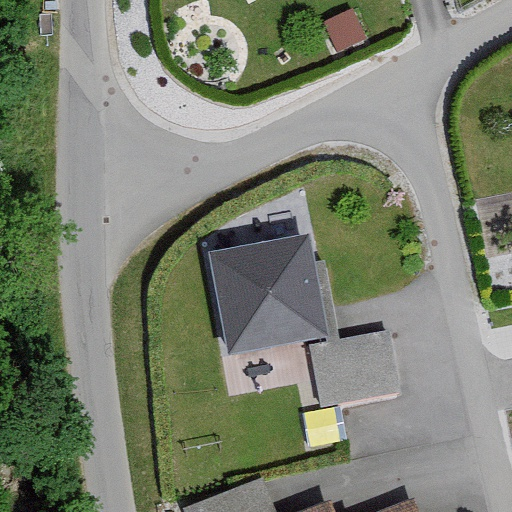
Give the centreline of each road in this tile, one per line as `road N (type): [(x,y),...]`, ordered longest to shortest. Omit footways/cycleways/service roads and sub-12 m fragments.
road 1 (residential): [(384,86),(431,181),(506,511)]
road 2 (unclassified): [(110,511),(82,178)]
road 3 (residential): [(82,178),(191,172),(253,154),(384,86)]
road 4 (unclassified): [(82,178),(80,0)]
road 5 (residential): [(384,86),(511,13)]
